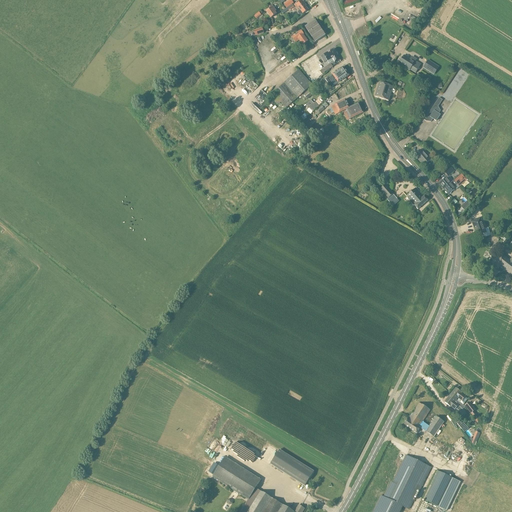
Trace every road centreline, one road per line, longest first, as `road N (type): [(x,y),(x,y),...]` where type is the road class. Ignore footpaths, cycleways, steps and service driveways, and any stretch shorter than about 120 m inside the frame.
road 1 (secondary): [(455,273),(446,207),(387,137),(332,0)]
road 2 (secondary): [(342,511),(455,273)]
